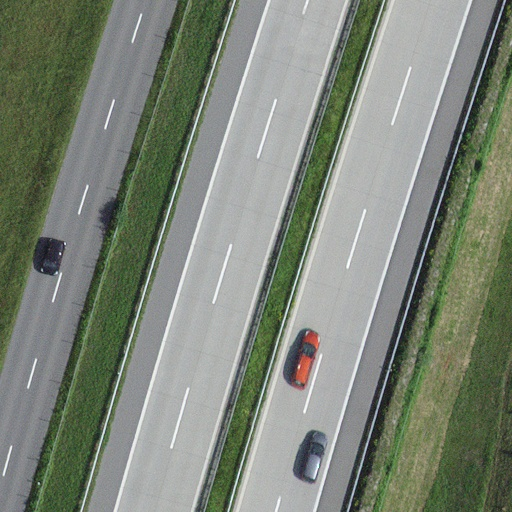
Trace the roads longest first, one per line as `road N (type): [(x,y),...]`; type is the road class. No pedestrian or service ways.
road 1 (motorway): [(278,511),(434,0)]
road 2 (motorway): [(310,0),(227,252),(155,511)]
road 3 (unclassified): [(161,0),(11,511)]
